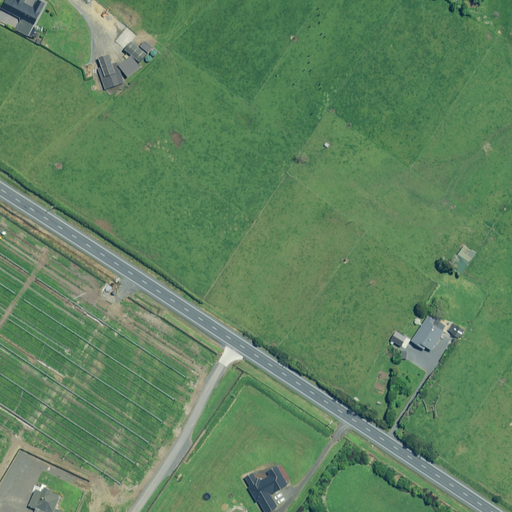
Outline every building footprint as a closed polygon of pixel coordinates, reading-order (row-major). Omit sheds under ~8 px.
[(26,0),(15,0),(10,13),(22,19),(17,30),(29,36),(45,3),(38,0),(34,8),(25,3),(26,0)] [(148,54),(135,42),(127,51),(140,63),(148,54)] [(116,72),(110,56),(100,60),(106,76),(116,72)] [(141,68),(132,56),(119,66),(129,78),(141,68)] [(124,83),(121,73),(102,79),(105,89),(124,83)] [(440,261),(449,267),(461,275),(476,254),(464,246),(459,254),(450,247),(440,261)] [(443,331),(448,324),(444,321),(442,324),(429,315),(412,341),(425,350),(426,347),(432,351),(437,344),(438,345),(442,340),(440,339),(445,332),(443,331)] [(464,330),(453,323),(448,331),(452,333),(451,334),(460,340),(463,334),(462,333),(464,330)] [(256,471),(244,478),(249,488),(247,490),(256,504),(258,503),(263,511),(269,511),(279,506),(272,494),(290,484),(278,464),(267,471),(270,476),(261,481),(256,471)] [(34,494),(29,506),(36,509),(34,511),(61,511),(62,511),(57,509),(63,495),(47,489),(48,486),(43,484),(41,488),(35,485),(34,489),(32,493),(34,494)]
